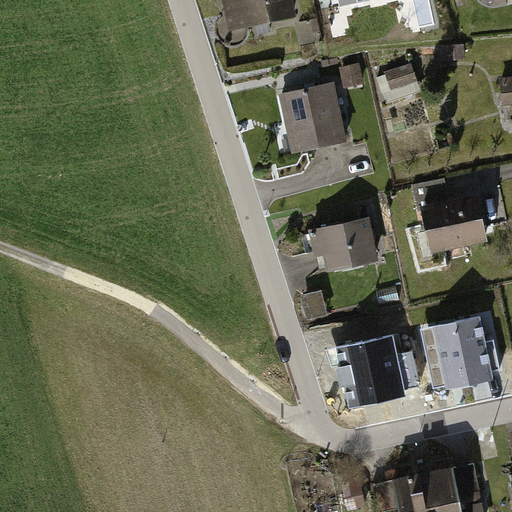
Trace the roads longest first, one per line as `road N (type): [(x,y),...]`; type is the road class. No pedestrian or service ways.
road 1 (residential): [(511,407),(373,438),(325,436),(261,264),(180,0)]
road 2 (track): [(325,436),(223,376),(144,306),(0,247)]
